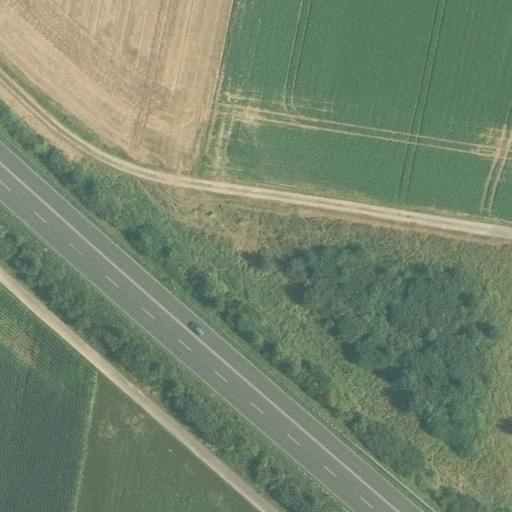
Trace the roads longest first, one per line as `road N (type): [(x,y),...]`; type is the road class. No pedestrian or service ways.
road 1 (track): [(511,241),(101,166),(0,80)]
road 2 (trunk): [(0,177),(382,511)]
road 3 (track): [(265,511),(0,278)]
